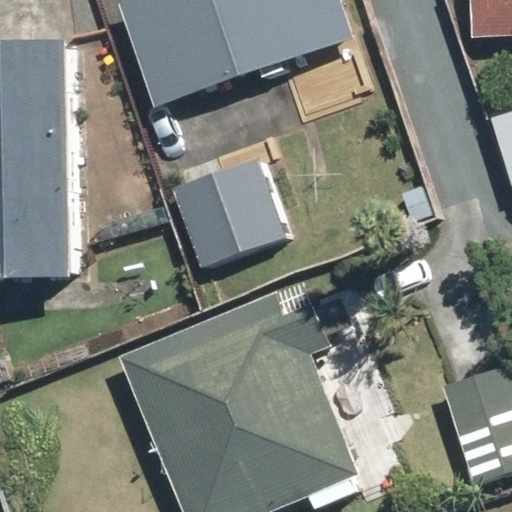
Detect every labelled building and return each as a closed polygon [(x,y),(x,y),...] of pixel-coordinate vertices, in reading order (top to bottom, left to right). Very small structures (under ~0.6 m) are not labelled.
[(342,0),(148,0),(122,9),(159,115),(359,46),(342,0)] [(511,0),(474,0),(477,44),(511,42),(511,0)] [(0,288),(78,287),(73,51),(0,52),(0,288)] [(256,145),(169,174),(202,271),(289,242),(256,145)] [(280,297),(122,362),(184,511),(291,511),(365,482),(318,362),(336,354),(332,344),(357,333),(345,304),(320,314),(319,312),(291,323),(280,297)] [(511,371),(447,392),(477,490),(511,479),(511,371)]
